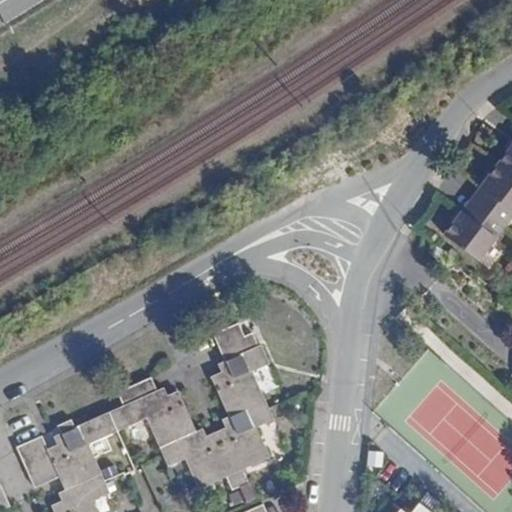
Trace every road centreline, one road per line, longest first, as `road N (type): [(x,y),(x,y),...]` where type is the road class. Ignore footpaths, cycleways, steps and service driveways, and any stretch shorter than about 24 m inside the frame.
road 1 (residential): [(219,262),(0,384)]
road 2 (residential): [(348,331),(330,511)]
road 3 (residential): [(511,67),(449,122),(419,162)]
road 4 (residential): [(254,256),(305,281),(348,331)]
